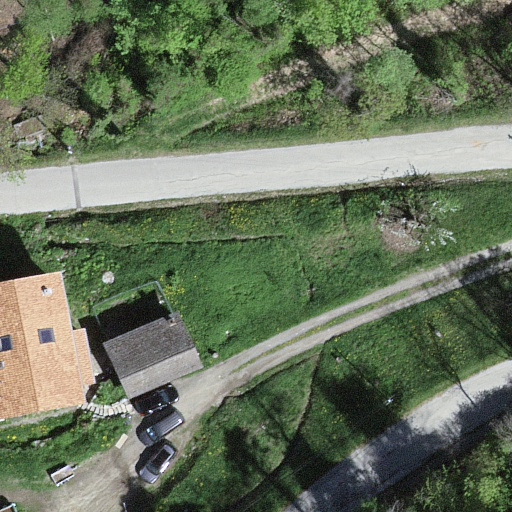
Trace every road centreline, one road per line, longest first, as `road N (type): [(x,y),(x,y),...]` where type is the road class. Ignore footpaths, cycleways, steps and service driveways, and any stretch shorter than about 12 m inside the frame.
road 1 (unclassified): [(0,196),(511,145)]
road 2 (unclassified): [(511,381),(407,440),(314,511)]
